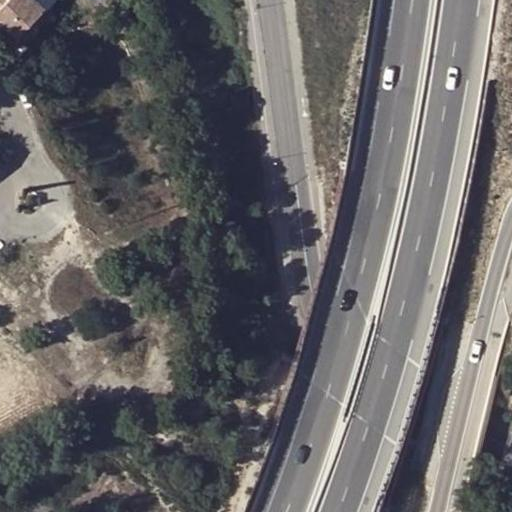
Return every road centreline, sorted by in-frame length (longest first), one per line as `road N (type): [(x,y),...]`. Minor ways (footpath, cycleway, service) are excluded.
road 1 (residential): [(511,456),(340,360),(306,272),(270,0)]
road 2 (trunk): [(418,0),(360,288),(283,511)]
road 3 (trunk): [(351,511),(411,326),(480,0)]
road 4 (unclassified): [(511,230),(438,511)]
